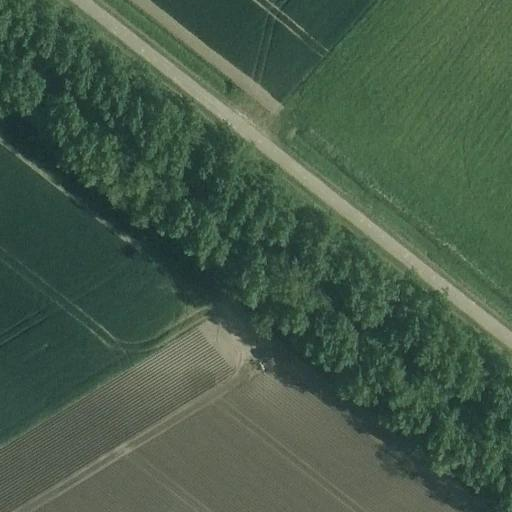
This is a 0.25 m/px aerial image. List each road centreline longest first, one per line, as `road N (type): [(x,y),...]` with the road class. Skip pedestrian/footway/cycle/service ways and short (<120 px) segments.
road 1 (secondary): [(511,399),(0,0)]
road 2 (unclassified): [(511,343),(80,0)]
